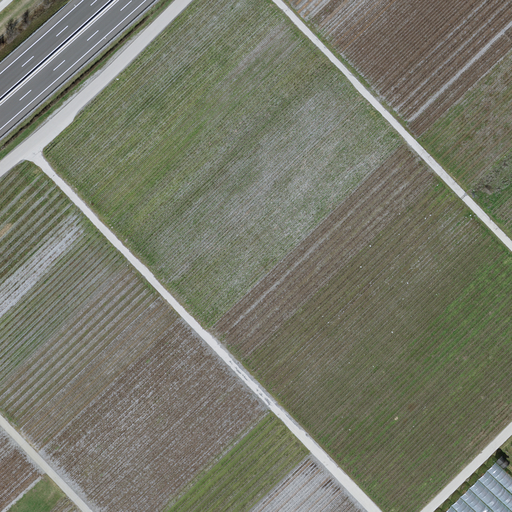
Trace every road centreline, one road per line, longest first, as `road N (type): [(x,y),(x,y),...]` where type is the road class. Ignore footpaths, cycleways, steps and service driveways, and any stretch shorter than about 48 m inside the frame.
road 1 (unclassified): [(184,0),(0,169)]
road 2 (motorway): [(0,117),(132,0)]
road 3 (motorway): [(95,0),(0,84)]
